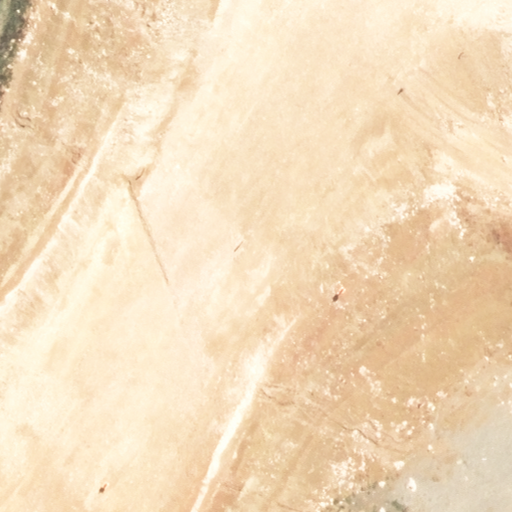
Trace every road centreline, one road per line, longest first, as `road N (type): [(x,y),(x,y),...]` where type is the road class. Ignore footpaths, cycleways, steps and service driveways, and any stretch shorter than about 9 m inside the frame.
road 1 (unknown): [(511,49),(286,511)]
road 2 (unknown): [(369,511),(511,203)]
